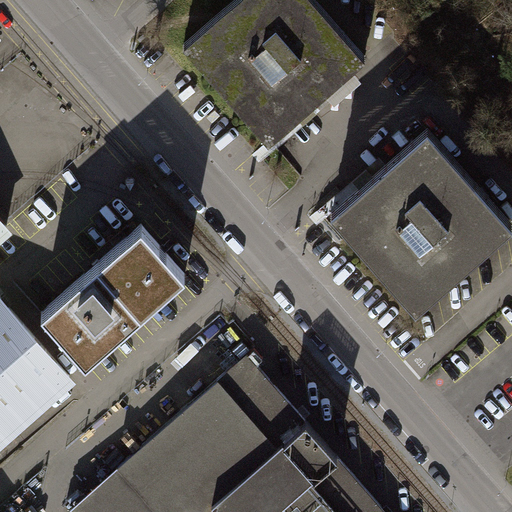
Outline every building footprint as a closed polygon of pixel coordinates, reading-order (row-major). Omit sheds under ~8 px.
[(369,61),(316,0),(238,0),(173,56),(263,161),(329,106),(334,113),(363,89),(352,76),(369,61)] [(511,229),(511,223),(428,125),(321,216),(407,318),(511,229)] [(0,240),(9,232),(0,221),(0,240)] [(188,280),(140,226),(36,318),(84,372),(188,280)] [(0,440),(73,378),(2,296),(0,297),(0,440)] [(381,511),(243,355),(66,510),(68,511),(381,511)]
